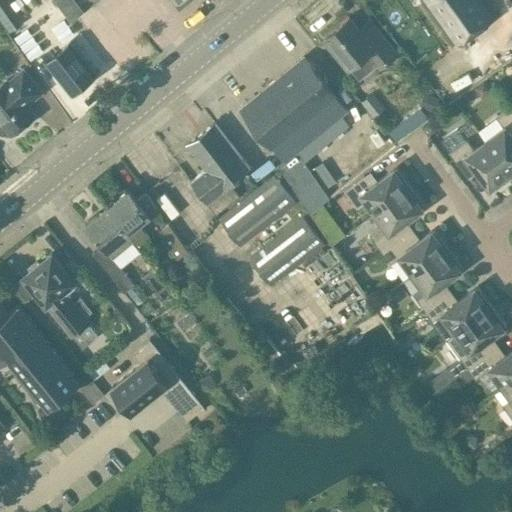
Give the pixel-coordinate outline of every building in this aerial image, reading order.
[(54,0),(72,19),(84,8),(76,0),(54,0)] [(494,15),(484,0),(423,0),(450,42),(494,15)] [(350,15),(325,35),(350,66),(368,51),(380,67),(397,53),(375,27),(366,34),(350,15)] [(71,93),(96,72),(70,40),(57,23),(37,37),(51,56),(45,61),(71,93)] [(274,86),(245,111),(284,161),(278,165),(311,212),(330,197),(298,150),(348,109),(307,59),(274,86)] [(7,79),(0,84),(0,119),(11,133),(35,114),(26,103),(42,91),(23,68),(8,81),(7,79)] [(475,87),(479,92),(486,93),(492,90),(484,80),(475,87)] [(372,91),(361,100),(374,115),(384,107),(372,91)] [(439,98),(429,94),(423,107),(434,111),(439,98)] [(421,107),(389,131),(397,141),(428,117),(421,107)] [(511,114),(507,108),(496,116),(504,126),(485,140),(511,175),(511,114)] [(434,119),(424,126),(431,136),(437,132),(438,124),(434,119)] [(240,194),(231,183),(251,167),(215,121),(201,132),(187,143),(188,144),(207,168),(199,175),(192,180),(217,213),(240,194)] [(511,176),(511,175),(485,140),(474,148),(467,138),(449,151),(464,172),(474,164),(493,190),(511,176)] [(375,211),(412,184),(409,181),(412,179),(404,168),(401,170),(398,165),(372,184),(365,174),(344,189),(352,200),(362,193),(375,211)] [(337,180),(330,171),(318,179),(325,188),(337,180)] [(277,174),(220,217),(240,243),(297,200),(277,174)] [(426,204),(412,184),(375,211),(384,223),(369,233),(382,251),(402,236),(395,226),(426,204)] [(129,189),(108,206),(135,239),(139,245),(150,237),(138,223),(149,214),(129,189)] [(149,214),(157,208),(146,192),(137,199),(149,214)] [(135,239),(108,206),(86,224),(113,257),(135,239)] [(304,217),(251,258),(271,284),(325,243),(304,217)] [(169,223),(159,230),(178,257),(189,249),(169,223)] [(413,273),(450,246),(436,227),(410,246),(402,236),(382,251),(390,262),(400,255),(413,273)] [(464,265),(450,246),(413,273),(427,291),(417,298),(425,309),(445,294),(438,284),(464,265)] [(74,280),(52,252),(39,263),(38,262),(36,263),(37,264),(33,267),(30,265),(23,271),(24,273),(23,274),(25,276),(15,285),(27,300),(37,291),(71,334),(88,320),(84,315),(90,310),(80,298),(74,302),(63,289),(74,280)] [(124,291),(135,283),(119,265),(109,273),(124,291)] [(456,331),(492,304),(478,285),(452,304),(445,294),(425,309),(433,320),(442,313),(456,331)] [(9,356),(20,369),(49,404),(80,379),(19,304),(14,308),(10,312),(0,299),(0,363),(2,361),(9,356)] [(507,323),(492,304),(456,331),(446,338),(468,367),(488,352),(481,342),(507,323)] [(163,385),(187,416),(203,404),(206,408),(207,407),(151,337),(150,338),(153,341),(138,354),(143,361),(112,386),(118,392),(116,394),(124,405),(126,403),(132,410),(143,401),(146,404),(147,404),(145,402),(150,398),(151,400),(152,399),(149,396),(163,385)] [(490,367),(503,385),(511,378),(511,349),(495,361),(488,352),(468,367),(468,368),(460,373),(463,377),(469,378),(474,375),(475,378),(490,367)] [(211,373),(200,379),(204,388),(216,382),(211,373)] [(93,402),(104,394),(105,393),(92,378),(81,387),(93,402)] [(511,378),(503,385),(511,396),(502,403),(511,416),(511,378)] [(473,434),(466,433),(465,444),(476,446),(477,439),(473,434)]
